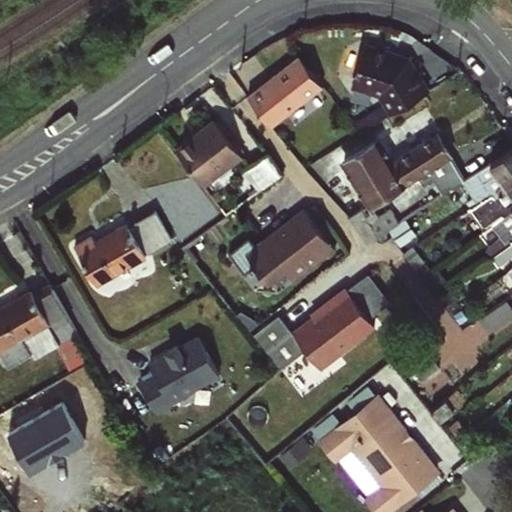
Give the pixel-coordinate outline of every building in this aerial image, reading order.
[(366,42),(354,83),(382,91),(395,110),(432,89),(416,62),(414,64),(410,57),(402,55),(402,53),(393,50),(389,46),(380,43),(374,44),(366,42)] [(301,55),(252,92),(275,122),(325,84),(301,55)] [(220,117),(178,148),(204,184),(246,153),(220,117)] [(446,195),(468,179),(442,134),(395,161),(382,137),(345,158),(370,201),(430,167),(446,195)] [(488,181),(497,195),(511,183),(511,149),(493,163),(500,172),(488,181)] [(247,168),(263,190),(275,181),(287,173),(270,151),(260,159),(247,168)] [(505,216),(511,210),(511,183),(497,195),(494,197),(483,205),(481,207),(494,225),(505,216)] [(480,199),(483,205),(494,197),(490,192),(480,199)] [(388,226),(370,201),(350,212),(353,216),(368,239),(388,226)] [(99,281),(176,238),(159,208),(114,234),(116,237),(102,245),(95,234),(78,243),(99,281)] [(250,236),(229,252),(245,273),(256,265),(268,280),(285,267),(293,278),(335,246),(308,209),(258,246),(250,236)] [(499,234),(506,245),(511,240),(511,238),(506,230),(499,234)] [(0,345),(1,348),(10,364),(33,351),(25,335),(51,321),(55,329),(62,340),(80,331),(73,319),(54,285),(37,294),(35,290),(16,301),(18,305),(4,313),(0,305),(0,345)] [(253,332),(280,367),(306,347),(320,364),(374,322),(346,286),(316,309),(318,312),(293,331),(279,312),(253,332)] [(222,373),(199,336),(152,362),(158,374),(142,383),(160,409),(222,373)] [(439,366),(431,356),(405,378),(413,388),(439,366)] [(432,410),(441,421),(463,402),(454,392),(432,410)] [(328,438),(341,455),(357,443),(389,484),(373,497),(384,511),(387,511),(442,470),(384,395),(328,438)] [(66,402),(12,433),(34,471),(88,440),(66,402)]
